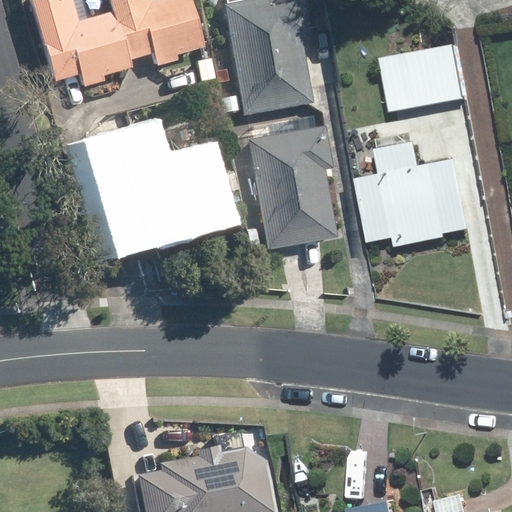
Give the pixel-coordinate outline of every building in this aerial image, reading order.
[(127,62),(114,13),(75,23),(68,0),(28,0),(49,80),(77,73),(81,87),(101,82),(99,75),(129,68),(127,62)] [(174,56),(201,49),(188,0),(152,0),(150,1),(149,0),(110,0),(127,62),(152,55),(155,67),(176,61),(174,56)] [(299,34),(307,33),(301,0),(255,0),(223,6),(241,115),(311,103),(299,34)] [(457,43),(383,57),(394,112),(468,99),(457,43)] [(208,59),(195,61),(198,81),(212,79),(208,59)] [(226,71),(216,72),(217,82),(227,81),(226,71)] [(236,98),(224,99),(225,114),(238,112),(236,98)] [(170,123),(169,125),(168,128),(168,131),(168,134),(169,137),(170,140),(171,142),(173,145),(176,146),(178,148),(181,149),(184,149),(187,149),(190,148),(193,147),(196,146),(198,144),(200,141),(201,139),(202,136),(203,133),(203,130),(202,127),(201,124),(199,121),(197,119),(195,117),(192,116),(189,115),(186,114),(183,114),(180,115),(177,116),(175,118),(173,120),(171,122),(170,123)] [(332,169),(324,127),(246,140),(266,251),(336,238),(324,170),(332,169)] [(138,131),(83,148),(114,249),(224,217),(207,160),(152,177),(138,131)] [(449,237),(448,232),(471,228),(458,159),(421,166),(416,143),(380,150),(384,173),(360,178),(372,243),(397,238),(399,247),(449,237)] [(235,192),(230,173),(221,176),(226,195),(235,192)] [(196,444),(197,452),(158,459),(159,465),(137,469),(145,511),(258,511),(274,509),(261,438),(217,447),(216,440),(196,444)] [(345,508),(345,511),(390,511),(388,500),(345,508)]
